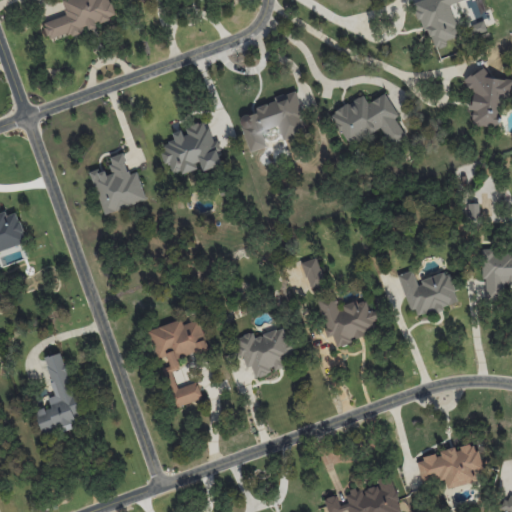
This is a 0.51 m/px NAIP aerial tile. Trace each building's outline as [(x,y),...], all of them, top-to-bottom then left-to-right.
[(61,0),(67,15),(43,23),(49,40),(69,33),(70,36),(96,28),(94,24),(115,16),(109,0),(61,0)] [(449,5),(462,0),(414,0),(431,48),(460,37),(449,5)] [(487,29),(483,21),(471,26),(475,35),(487,29)] [(506,78),(485,77),(485,75),(466,74),(465,89),(473,90),(473,105),(471,104),(470,125),(504,126),(506,78)] [(250,152),(266,147),(261,131),(278,126),(282,139),(308,131),(295,90),(274,97),(275,101),(253,108),(254,112),(238,117),(250,152)] [(405,136),(396,118),(397,117),(385,94),(367,103),(363,96),(331,113),(348,145),(381,127),(390,144),(405,136)] [(223,165),(216,140),(211,141),(205,121),(183,127),(183,130),(172,133),(175,141),(161,145),(169,172),(180,169),(181,174),(200,168),(201,171),(223,165)] [(103,214),(147,201),(137,172),(129,175),(122,153),(106,158),(109,167),(90,173),(103,214)] [(480,203),(468,203),(468,220),(479,220),(480,203)] [(0,251),(27,243),(17,212),(6,216),(4,210),(0,211),(0,251)] [(511,251),(482,253),(484,299),(503,298),(503,285),(511,284),(511,251)] [(310,289),(325,283),(317,257),(301,263),(310,289)] [(413,317),(458,304),(449,272),(417,282),(413,270),(400,274),(413,317)] [(317,301),(328,337),(333,336),(336,345),(378,331),(368,299),(339,308),(335,295),(317,301)] [(208,348),(198,319),(182,325),(180,320),(149,330),(160,365),(169,362),(171,368),(179,366),(177,358),(208,348)] [(255,378),(271,373),(270,370),(284,366),(282,359),(292,356),(284,328),(254,337),(253,333),(237,337),(245,368),(251,366),(255,378)] [(45,357),(55,396),(48,397),(51,407),(36,411),(41,433),(74,425),(72,417),(80,415),(64,352),(45,357)] [(178,407),(202,398),(196,382),(172,391),(178,407)] [(421,482),(445,477),(447,488),(476,482),(473,469),(481,467),(476,444),(455,448),(455,447),(439,451),(439,454),(417,459),(421,482)] [(400,511),(391,475),(377,478),(379,486),(362,491),(361,489),(345,493),(348,503),(339,506),(336,495),(324,498),(327,511),(342,511),(349,510),(349,511),(400,511)]
